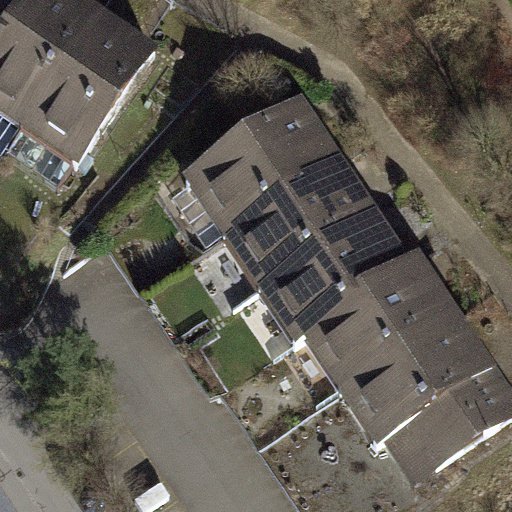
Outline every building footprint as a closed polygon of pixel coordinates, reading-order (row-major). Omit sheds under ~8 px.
[(33,0),(0,49),(0,99),(33,122),(110,6),(101,0),(33,0)] [(0,0),(0,49),(33,0),(0,0)] [(33,122),(91,160),(168,45),(110,6),(33,122)] [(188,180),(224,234),(344,156),(308,101),(188,180)] [(224,234),(260,289),(380,210),(344,156),(224,234)] [(260,289),(296,343),(306,337),(416,265),(380,210),(260,289)] [(306,337),(342,392),(462,314),(425,259),(416,265),(306,337)] [(342,392),(378,446),(384,443),(416,492),(511,428),(511,390),(462,314),(342,392)]
